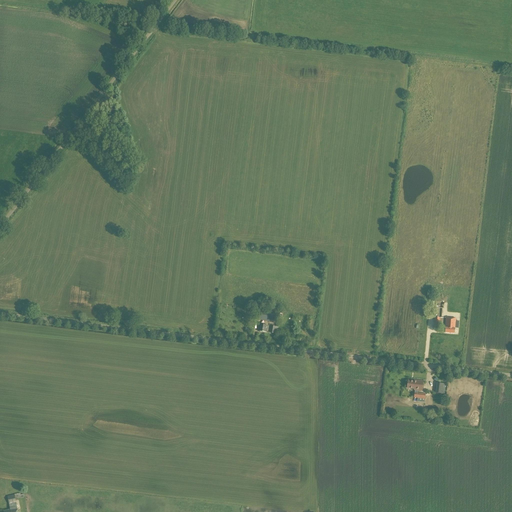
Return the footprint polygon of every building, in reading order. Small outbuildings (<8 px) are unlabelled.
[(278,323),(280,313),(255,310),(254,320),(278,323)] [(455,329),(456,319),(446,318),(446,328),(445,328),(445,333),(455,334),(455,329)] [(265,326),(265,324),(260,323),(260,325),(259,325),(258,331),(266,333),(267,326),(265,326)] [(422,392),(424,381),(414,380),(413,381),(408,381),(407,388),(414,389),(414,391),(414,398),(425,399),(426,394),(418,393),(418,391),(422,392)] [(444,394),(445,384),(437,383),(435,393),(444,394)] [(21,495),(20,493),(14,494),(14,495),(8,496),(9,504),(11,510),(4,511),(3,511),(17,511),(16,503),(15,499),(24,497),(24,494),(21,495)]
